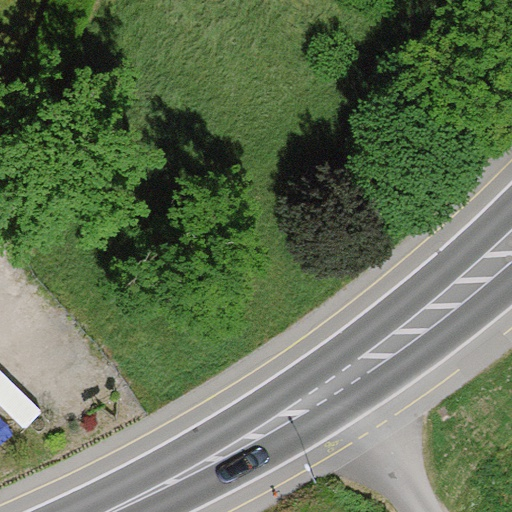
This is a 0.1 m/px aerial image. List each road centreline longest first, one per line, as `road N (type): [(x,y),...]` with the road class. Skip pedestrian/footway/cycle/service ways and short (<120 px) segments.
road 1 (secondary): [(511,246),(338,384),(112,511)]
road 2 (track): [(338,384),(423,511)]
